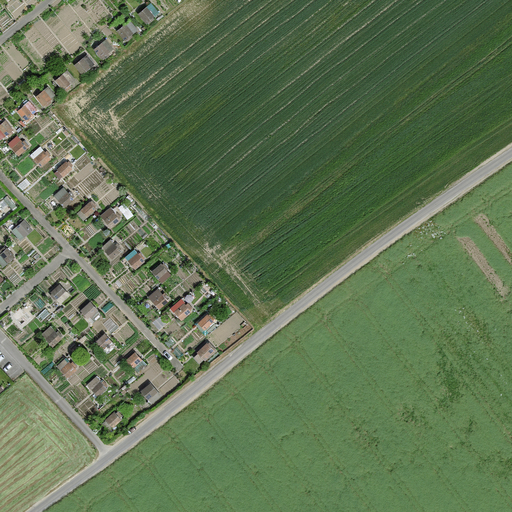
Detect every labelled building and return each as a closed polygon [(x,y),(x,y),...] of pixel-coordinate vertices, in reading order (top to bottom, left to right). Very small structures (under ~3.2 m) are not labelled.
[(148,8),(140,14),(147,23),(155,17),(148,8)] [(126,26),(119,32),(126,40),(134,34),(126,26)] [(103,44),(96,50),(103,58),(110,52),(103,44)] [(84,60),(76,65),(83,74),(91,69),(84,60)] [(64,75),(57,81),(64,90),(70,84),(64,75)] [(45,91),(37,97),(44,106),(52,99),(45,91)] [(25,107),(19,112),(26,120),(32,115),(25,107)] [(6,122),(0,126),(0,127),(7,135),(13,130),(6,122)] [(21,142),(13,149),(19,156),(27,148),(21,142)] [(44,152),(36,160),(42,166),(50,159),(44,152)] [(67,162),(59,169),(64,176),(72,169),(67,162)] [(68,194),(60,201),(66,207),(74,200),(68,194)] [(91,203),(83,210),(88,217),(96,209),(91,203)] [(114,213),(106,220),(112,228),(120,221),(114,213)] [(25,221),(18,227),(25,235),(32,229),(25,221)] [(115,244),(107,251),(113,259),(121,252),(115,244)] [(8,249),(0,255),(0,260),(5,266),(15,257),(8,249)] [(139,254),(130,261),(136,269),(145,262),(139,254)] [(162,265),(154,272),(159,279),(168,272),(162,265)] [(59,284),(51,291),(57,297),(65,290),(59,284)] [(163,295),(154,302),(160,309),(168,302),(163,295)] [(90,301),(81,309),(88,317),(97,309),(90,301)] [(185,305),(176,313),(183,320),(192,312),(185,305)] [(24,313),(16,320),(21,326),(29,319),(24,313)] [(209,316),(200,324),(206,330),(215,322),(209,316)] [(55,331),(47,338),(53,345),(61,338),(55,331)] [(105,333),(96,341),(103,348),(111,340),(105,333)] [(208,345),(199,353),(207,360),(215,352),(208,345)] [(135,352),(126,359),(133,366),(141,359),(135,352)] [(69,362),(61,369),(67,376),(76,369),(69,362)] [(100,381),(92,388),(97,394),(105,387),(100,381)] [(151,383),(142,390),(149,398),(157,390),(151,383)] [(114,411),(106,419),(112,426),(121,418),(114,411)]
